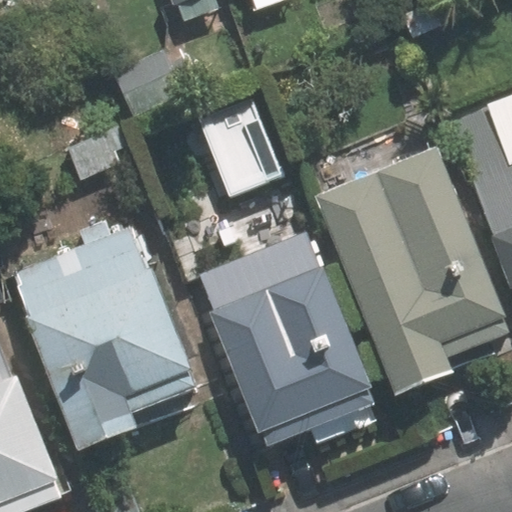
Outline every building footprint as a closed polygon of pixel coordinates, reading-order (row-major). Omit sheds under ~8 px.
[(54,0),(0,0),(0,19),(1,23),(56,4),(54,0)] [(170,0),(174,11),(211,0),(241,0),(244,11),(284,0),(170,0)] [(149,135),(213,110),(191,59),(130,85),(149,135)] [(497,109),(459,124),(511,265),(511,93),(494,101),(497,109)] [(126,106),(60,130),(84,184),(145,158),(126,106)] [(511,308),(449,147),(327,195),(403,390),(464,366),(459,354),(511,333),(511,308)] [(203,372),(210,369),(151,223),(25,273),(99,456),(154,434),(145,412),(208,386),(203,372)] [(319,267),(306,233),(211,270),(225,305),(219,307),(266,427),(272,425),(278,440),(376,401),(371,386),(375,384),(329,264),(319,267)] [(19,376),(0,329),(0,511),(40,511),(81,495),(30,371),(19,376)]
